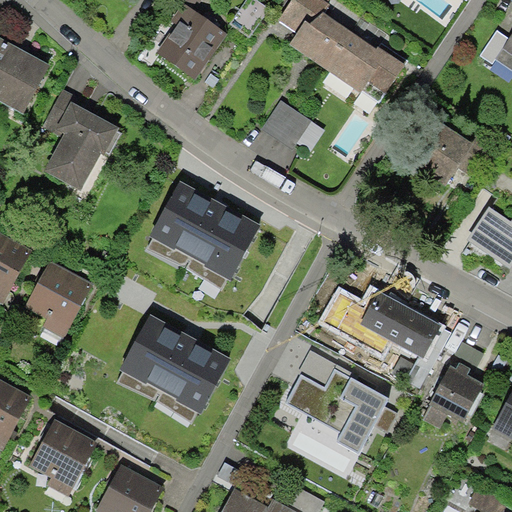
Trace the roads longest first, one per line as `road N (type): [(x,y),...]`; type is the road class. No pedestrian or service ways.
road 1 (residential): [(338,223),(205,143),(47,0)]
road 2 (unclassified): [(338,223),(183,511)]
road 3 (unclassified): [(338,223),(343,202),(479,0)]
road 4 (residential): [(511,323),(338,223)]
